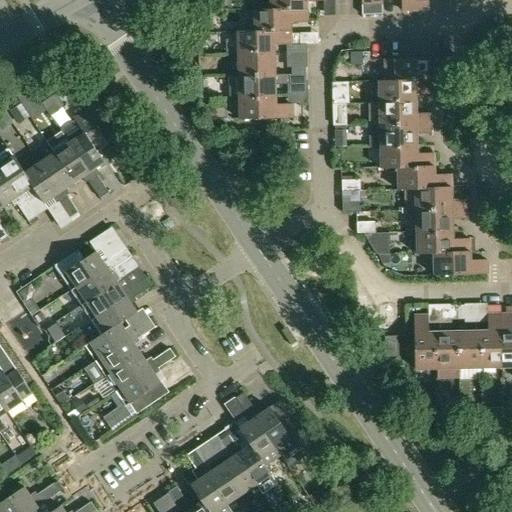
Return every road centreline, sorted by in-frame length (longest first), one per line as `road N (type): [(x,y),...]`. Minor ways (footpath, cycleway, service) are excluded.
road 1 (residential): [(326,205),(321,56),(342,30),(462,28),(485,9),(511,9)]
road 2 (tertiary): [(436,511),(258,251)]
road 3 (tertiary): [(258,251),(91,0)]
road 4 (residential): [(0,267),(41,257),(115,207),(130,210),(190,297)]
road 5 (residential): [(326,205),(382,285),(401,292),(511,288)]
road 6 (residential): [(139,511),(124,489),(196,427),(196,407)]
road 7 (residential): [(196,407),(172,411),(79,470)]
